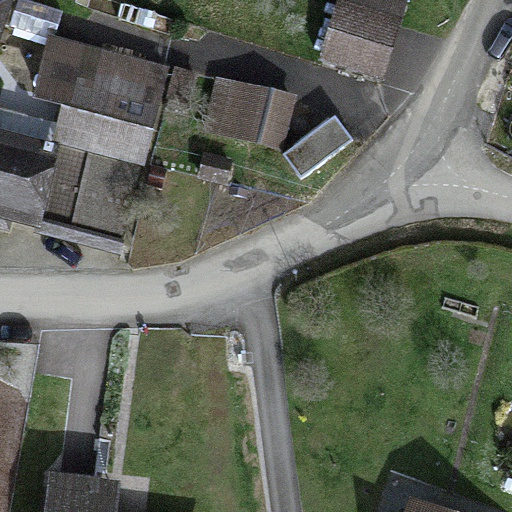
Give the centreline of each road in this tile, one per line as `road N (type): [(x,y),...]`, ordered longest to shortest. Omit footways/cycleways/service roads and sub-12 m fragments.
road 1 (residential): [(0,308),(51,315),(171,300),(281,253),(409,159)]
road 2 (residential): [(409,159),(498,0)]
